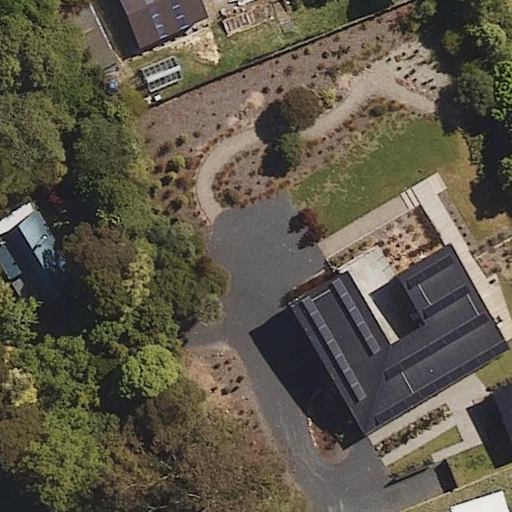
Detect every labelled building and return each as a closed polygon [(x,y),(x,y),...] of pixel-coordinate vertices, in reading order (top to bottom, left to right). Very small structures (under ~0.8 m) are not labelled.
[(202,24),(191,0),(116,0),(139,52),(202,24)] [(420,68),(401,15),(289,55),(308,108),(420,68)] [(109,60),(90,17),(63,29),(82,72),(109,60)] [(255,71),(230,84),(251,127),(276,115),(255,71)] [(72,284),(26,207),(0,222),(0,265),(27,311),(72,284)] [(387,338),(344,262),(285,296),(362,429),(506,346),(444,237),(389,269),(418,320),(387,338)] [(511,380),(490,389),(511,441),(511,380)] [(425,511),(507,511),(498,486),(425,511)]
